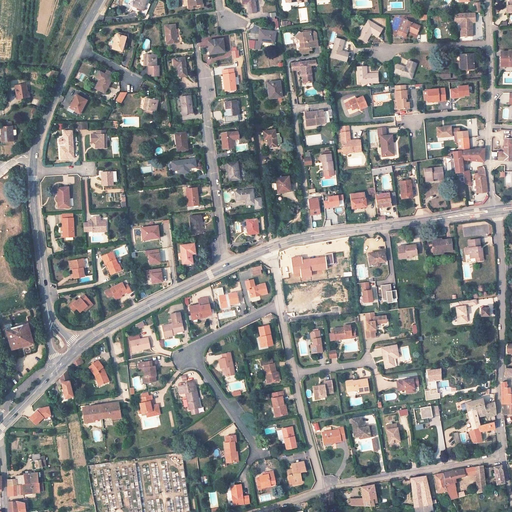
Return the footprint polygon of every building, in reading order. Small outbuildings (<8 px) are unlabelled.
[(138,13),(143,0),(135,0),(131,9),(138,13)] [(255,11),(253,0),(241,0),(241,4),(246,3),(247,12),(255,11)] [(305,3),(304,0),(279,0),(281,11),(282,12),(283,12),(288,12),(289,11),(289,10),(288,4),(302,2),(302,3),(305,3)] [(476,24),(476,15),(456,16),(456,25),(462,24),(463,39),(474,38),(474,24),(476,24)] [(365,41),(370,34),(376,38),(381,30),(368,21),(358,37),(365,41)] [(416,35),(419,28),(403,21),(397,35),(404,38),(408,32),(416,35)] [(173,42),(172,25),(162,25),(164,43),(173,42)] [(273,44),(275,32),(260,30),(259,40),(255,40),(254,48),(261,49),(261,43),(273,44)] [(121,50),(125,36),(116,33),(111,46),(121,50)] [(299,55),(303,55),(302,53),(305,53),(310,52),(310,50),(316,49),(315,36),(313,35),(310,35),(309,33),(300,34),(299,36),(297,34),(293,39),(296,41),(297,51),(296,51),(297,53),(299,55)] [(349,54),(341,51),(344,41),(336,39),(331,57),(347,62),(349,54)] [(223,53),(221,40),(207,41),(209,54),(223,53)] [(155,65),(156,54),(145,53),(144,66),(146,66),(146,73),(151,73),(150,76),(157,76),(157,66),(155,65)] [(511,69),(511,55),(501,56),(501,70),(511,69)] [(412,78),(417,62),(409,59),(406,67),(398,64),(395,71),(412,78)] [(474,73),(473,59),(462,59),(463,73),(474,73)] [(184,78),(182,60),(171,61),(171,68),(175,68),(175,78),(184,78)] [(315,65),(314,60),(312,60),(290,63),(291,71),(299,70),(300,75),(301,75),(302,83),(312,82),(310,66),(315,65)] [(367,74),(366,66),(358,66),(359,82),(379,81),(379,74),(367,74)] [(54,78),(59,67),(55,67),(53,67),(49,75),(54,78)] [(105,89),(112,74),(94,67),(92,74),(99,76),(96,84),(105,89)] [(234,88),(232,69),(221,70),(223,89),(234,88)] [(280,98),(278,82),(266,84),(267,93),(269,93),(270,100),(280,98)] [(409,100),(408,94),(410,94),(410,89),(408,89),(408,84),(398,84),(398,90),(397,90),(397,98),(399,98),(400,107),(413,106),(412,100),(409,100)] [(28,97),(28,92),(25,92),(24,85),(14,86),(14,91),(13,91),(13,95),(15,95),(15,99),(28,97)] [(459,87),(459,89),(451,90),(452,98),(460,97),(460,96),(465,96),(470,95),(469,86),(459,87)] [(447,101),(446,89),(429,90),(430,102),(447,101)] [(81,109),(89,95),(79,90),(72,104),(81,109)] [(127,93),(120,93),(116,100),(121,103),(127,93)] [(154,110),(156,99),(143,97),(141,108),(154,110)] [(190,114),(188,97),(178,98),(179,115),(190,114)] [(370,108),(365,98),(358,100),(357,99),(350,101),(354,111),(361,109),(362,111),(370,108)] [(236,114),(234,100),(224,101),(226,115),(236,114)] [(305,126),(316,124),(317,127),(324,126),(322,112),(303,114),(305,126)] [(13,142),(12,127),(2,127),(2,135),(1,135),(2,143),(13,142)] [(71,155),(70,127),(62,127),(62,143),(58,144),(59,155),(71,155)] [(387,136),(386,127),(378,127),(378,136),(381,136),(387,136)] [(458,135),(457,132),(460,132),(460,129),(451,129),(451,127),(437,127),(437,137),(451,136),(455,136),(458,135)] [(104,146),(104,131),(102,131),(102,128),(94,128),(93,132),(88,132),(88,137),(92,137),(92,141),(93,147),(104,146)] [(281,146),(280,136),(274,136),(273,130),(261,131),(262,140),(266,140),(266,147),(281,146)] [(231,145),(231,137),(236,137),(235,131),(220,132),(221,146),(231,145)] [(361,149),(361,135),(350,136),(350,131),(342,132),(343,151),(361,149)] [(183,149),(182,133),(171,134),(172,151),(183,149)] [(395,152),(393,136),(387,136),(381,136),(382,156),(391,156),(391,152),(395,152)] [(468,150),(467,138),(458,138),(458,143),(458,150),(468,150)] [(511,161),(511,139),(510,139),(509,139),(504,138),(503,139),(503,154),(497,154),(497,152),(490,152),(490,160),(511,161)] [(475,160),(474,150),(463,151),(463,161),(468,161),(475,160)] [(483,160),(483,154),(483,150),(474,150),(475,160),(483,160)] [(463,161),(463,151),(454,151),(449,152),(450,157),(453,157),(454,171),(463,171),(464,182),(468,182),(468,184),(471,184),(470,168),(464,169),(464,164),(468,163),(468,161),(463,161)] [(323,175),(332,174),(330,159),(329,152),(318,154),(319,161),(321,161),(323,175)] [(193,166),(193,159),(169,161),(170,167),(177,167),(177,173),(185,172),(184,167),(193,166)] [(238,178),(235,160),(225,161),(227,180),(238,178)] [(444,181),(443,167),(425,169),(426,180),(433,179),(438,179),(439,181),(444,181)] [(112,184),(112,170),(101,171),(101,185),(112,184)] [(487,194),(485,172),(476,173),(478,195),(487,194)] [(289,190),(287,176),(274,178),(275,192),(289,190)] [(410,190),(410,181),(399,182),(401,199),(410,199),(409,190),(410,190)] [(196,204),(194,188),(184,189),(185,205),(196,204)] [(254,198),(252,188),(234,190),(235,198),(246,197),(247,203),(254,202),(255,208),(260,208),(259,197),(254,198)] [(68,206),(67,189),(55,189),(55,202),(61,202),(61,206),(68,206)] [(395,204),(393,191),(374,194),(375,207),(395,204)] [(364,207),(362,192),(348,193),(350,208),(364,207)] [(323,201),(323,208),(332,207),(332,206),(338,205),(337,200),(343,199),(342,195),(327,197),(327,200),(323,201)] [(317,198),(308,199),(309,206),(310,215),(319,213),(317,198)] [(70,236),(70,212),(60,213),(60,226),(62,226),(62,236),(70,236)] [(199,231),(198,215),(188,215),(190,232),(199,231)] [(102,231),(102,219),(93,219),(93,217),(89,217),(89,222),(86,222),(86,232),(102,231)] [(257,231),(256,218),(246,219),(247,232),(257,231)] [(155,239),(155,227),(137,228),(138,238),(146,237),(146,239),(155,239)] [(482,244),(481,235),(471,237),(472,244),(470,244),(471,250),(472,250),(473,254),(478,254),(485,253),(484,244),(482,244)] [(454,247),(453,237),(444,238),(439,238),(439,236),(434,237),(436,249),(446,248),(454,247)] [(191,252),(190,241),(179,242),(181,263),(188,262),(188,252),(191,252)] [(418,242),(399,244),(401,254),(419,252),(418,242)] [(158,249),(144,250),(145,255),(146,255),(147,264),(159,263),(158,249)] [(387,259),(385,249),(370,251),(371,256),(369,256),(370,264),(381,263),(380,260),(387,259)] [(114,263),(112,258),(109,251),(99,255),(102,263),(105,261),(107,264),(104,266),(108,273),(115,270),(114,268),(118,267),(116,262),(114,263)] [(82,266),(81,257),(70,259),(71,268),(69,268),(70,277),(81,276),(80,267),(82,266)] [(327,268),(325,257),(308,260),(309,262),(302,263),(302,260),(302,257),(291,259),(292,273),(300,272),(301,277),(311,276),(310,270),(327,268)] [(253,268),(253,271),(254,275),(261,274),(260,270),(262,270),(261,266),(253,268)] [(160,268),(148,269),(149,283),(162,282),(160,268)] [(268,293),(266,283),(255,286),(253,279),(245,281),(247,288),(249,287),(251,297),(268,293)] [(369,280),(362,280),(365,300),(373,299),(372,288),(370,288),(369,280)] [(129,290),(125,282),(122,284),(120,281),(102,289),(104,294),(110,292),(111,295),(118,292),(124,289),(125,292),(129,290)] [(391,283),(382,284),(383,299),(388,298),(388,302),(393,301),(393,298),(398,297),(397,289),(392,289),(391,283)] [(238,304),(235,294),(218,298),(221,308),(228,307),(238,304)] [(90,303),(83,295),(76,301),(74,299),(68,305),(73,311),(75,309),(79,313),(83,309),(90,303)] [(469,320),(467,304),(478,302),(477,296),(466,298),(461,299),(462,304),(457,305),(460,321),(469,320)] [(216,314),(212,297),(203,299),(204,304),(193,306),(195,315),(201,314),(201,317),(216,314)] [(86,311),(92,305),(90,303),(83,309),(86,311)] [(374,316),(375,316),(374,311),(366,312),(368,321),(373,321),(373,318),(374,316)] [(186,331),(182,313),(173,315),(176,325),(165,328),(168,340),(176,338),(175,336),(175,334),(186,331)] [(374,326),(378,322),(383,321),(382,315),(375,316),(374,316),(373,318),(373,321),(368,321),(366,322),(367,330),(366,330),(367,338),(375,337),(374,329),(375,329),(374,326)] [(28,322),(6,329),(12,349),(34,342),(28,322)] [(351,334),(350,324),(343,325),(343,327),(335,328),(336,332),(333,333),(334,340),(343,338),(342,336),(351,334)] [(277,346),(274,327),(263,329),(265,337),(267,348),(277,346)] [(322,352),(319,331),(310,332),(311,340),(313,340),(313,345),(311,346),(312,354),(322,352)] [(153,349),(151,339),(133,343),(135,353),(153,349)] [(399,353),(397,345),(382,348),(387,369),(396,367),(395,359),(394,354),(399,353)] [(338,357),(337,350),(329,351),(330,358),(338,357)] [(240,376),(235,354),(227,356),(228,360),(224,361),(226,370),(230,369),(232,378),(240,376)] [(84,363),(82,356),(78,360),(74,364),(76,368),(84,363)] [(103,365),(99,360),(97,362),(94,361),(94,364),(90,366),(93,371),(103,365)] [(160,377),(159,368),(162,368),(161,362),(142,364),(143,370),(148,369),(149,378),(150,378),(150,383),(159,382),(159,377),(160,377)] [(111,382),(107,371),(104,371),(102,368),(104,367),(103,365),(93,371),(97,376),(98,380),(101,379),(103,384),(111,382)] [(280,374),(278,365),(276,366),(268,368),(271,385),(282,383),(280,374)] [(438,378),(443,377),(442,367),(429,369),(432,388),(427,389),(428,399),(443,396),(442,391),(440,391),(438,378)] [(74,396),(67,370),(64,372),(59,377),(65,399),(74,396)] [(421,384),(419,376),(414,377),(414,378),(398,380),(399,388),(406,387),(408,388),(408,389),(411,388),(412,392),(417,391),(416,386),(421,384)] [(370,391),(368,378),(355,380),(353,379),(347,380),(349,391),(360,389),(361,393),(370,391)] [(335,392),(333,381),(325,382),(326,385),(323,386),(324,387),(320,388),(320,386),(315,387),(317,398),(322,397),(322,398),(328,397),(328,393),(335,392)] [(202,399),(199,387),(198,387),(197,382),(187,384),(188,386),(182,387),(183,393),(187,393),(188,394),(189,394),(193,412),(202,409),(200,400),(202,399)] [(511,394),(510,395),(510,389),(506,389),(506,383),(501,384),(502,395),(506,396),(506,404),(506,406),(511,406),(511,409),(511,394)] [(288,406),(286,398),(288,398),(287,393),(276,395),(279,408),(281,417),(292,415),(289,405),(288,406)] [(157,407),(155,400),(154,397),(152,398),(145,399),(142,400),(142,403),(144,403),(145,405),(143,405),(145,413),(142,414),(143,416),(150,414),(151,418),(159,416),(158,416),(163,415),(161,406),(157,407)] [(472,430),(476,429),(476,428),(479,427),(477,421),(486,419),(486,420),(496,418),(496,415),(496,404),(495,404),(492,405),(484,407),(482,400),(466,405),(468,413),(472,430)] [(124,418),(122,403),(87,408),(90,423),(98,421),(97,418),(115,415),(115,419),(124,418)] [(440,403),(414,408),(417,423),(429,421),(429,418),(428,416),(433,415),(442,413),(440,403)] [(511,409),(511,406),(506,406),(506,404),(502,404),(503,415),(511,414),(511,409)] [(49,407),(39,409),(32,416),(29,418),(36,425),(44,418),(51,416),(49,407)] [(365,426),(363,417),(352,418),(355,433),(360,432),(361,436),(361,438),(376,435),(375,425),(365,426)] [(393,441),(398,441),(401,441),(400,436),(400,435),(400,433),(399,433),(399,430),(398,430),(398,428),(397,423),(387,425),(389,437),(390,437),(390,438),(390,443),(393,442),(393,441)] [(483,445),(481,433),(497,431),(496,424),(479,427),(476,428),(476,429),(472,430),(470,430),(474,446),(483,445)] [(298,445),(294,425),(284,427),(286,436),(288,447),(298,445)] [(348,443),(346,429),(341,430),(342,432),(325,435),(327,446),(338,444),(338,445),(344,444),(348,443)] [(236,451),(235,441),(237,441),(236,434),(226,436),(227,442),(225,442),(225,446),(227,462),(237,461),(236,451)] [(44,455),(40,456),(41,459),(36,459),(37,467),(37,471),(42,471),(41,463),(45,463),(44,455)] [(307,471),(305,462),(293,464),(294,469),(288,470),(291,483),(300,482),(299,476),(302,476),(301,472),(307,471)] [(487,492),(484,465),(474,467),(475,474),(478,494),(487,492)] [(475,474),(474,467),(464,469),(443,473),(445,489),(451,500),(466,496),(466,493),(456,494),(454,483),(456,482),(455,477),(475,474)] [(503,483),(499,467),(493,468),(496,490),(504,488),(503,483)] [(43,477),(42,471),(37,471),(31,472),(23,473),(23,475),(24,485),(40,483),(40,478),(43,477)] [(277,482),(274,471),(268,472),(269,475),(264,476),(260,477),(262,488),(272,485),(271,483),(277,482)] [(443,485),(441,474),(434,475),(436,491),(445,489),(443,485)] [(24,485),(23,475),(17,476),(17,479),(8,480),(8,483),(8,486),(24,485)] [(428,505),(427,477),(423,477),(417,478),(420,507),(428,505)] [(420,507),(417,478),(410,480),(411,508),(420,507)] [(41,492),(40,483),(24,485),(8,486),(9,495),(9,496),(27,494),(27,493),(41,492)] [(250,501),(248,495),(243,496),(240,483),(230,485),(234,505),(250,501)] [(372,504),(371,496),(374,495),(372,483),(371,484),(361,485),(363,495),(347,499),(347,504),(372,504)] [(25,511),(25,509),(25,504),(15,501),(9,502),(9,505),(9,509),(9,511),(25,511)]
